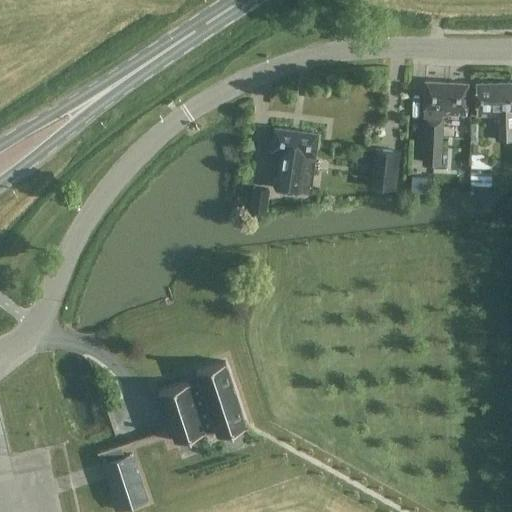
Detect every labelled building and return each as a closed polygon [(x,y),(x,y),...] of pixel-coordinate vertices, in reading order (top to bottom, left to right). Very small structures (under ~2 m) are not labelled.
[(447,113),(465,114),(467,83),(424,80),(423,116),(425,116),(422,162),(439,163),(442,117),(446,118),(447,113)] [(511,127),(511,126),(511,123),(511,81),(475,83),(476,115),(492,115),(493,141),(511,140),(511,127)] [(274,187),(310,192),(317,133),(274,127),(271,150),(280,151),(274,187)] [(369,186),(394,189),(399,151),(374,147),(369,186)] [(490,158),(470,158),(469,184),(489,185),(490,158)] [(428,172),(411,172),(411,189),(427,189),(428,172)] [(248,209),(264,211),(268,188),(252,185),(248,209)] [(245,424),(225,362),(225,361),(196,370),(196,372),(196,371),(200,382),(188,385),(187,383),(188,383),(187,381),(158,391),(159,392),(174,439),(174,440),(204,431),(203,430),(214,426),(217,434),(216,434),(217,435),(246,425),(246,424),(245,424)] [(106,462),(124,456),(120,445),(117,446),(102,451),(103,454),(106,462)] [(143,495),(130,454),(124,456),(106,462),(103,463),(116,504),(143,495)]
